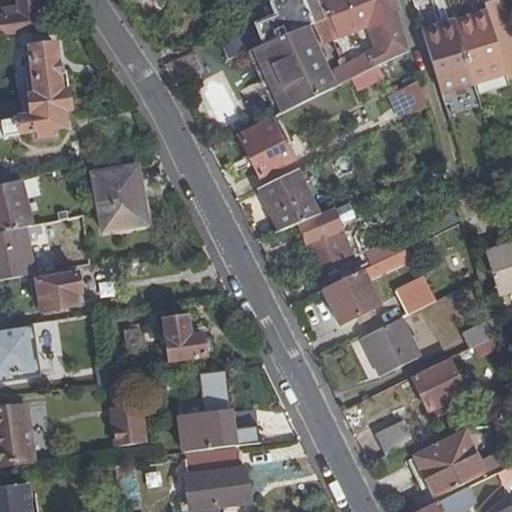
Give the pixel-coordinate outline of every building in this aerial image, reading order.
[(0,38),(42,34),(40,14),(38,15),(36,0),(18,0),(19,9),(2,12),(3,18),(0,18),(0,38)] [(154,0),(151,5),(162,12),(169,0),(154,0)] [(255,33),(166,69),(176,84),(249,54),(308,29),(314,27),(327,22),(317,0),(285,0),(269,7),(274,18),(253,26),(255,33)] [(317,0),(327,22),(334,40),(370,25),(379,51),(360,61),(341,71),(335,74),(341,86),(352,81),(377,68),(383,65),(387,63),(409,52),(393,0),(317,0)] [(511,34),(501,0),(497,0),(485,3),(509,81),(511,81),(511,34)] [(334,40),(327,22),(314,27),(319,38),(314,40),(317,47),(332,41),(334,40)] [(308,29),(249,54),(277,118),(334,90),(328,77),(308,29)] [(482,38),(441,50),(447,71),(462,67),(465,75),(478,72),(475,63),(488,59),(482,38)] [(65,115),(72,115),(69,92),(61,93),(56,47),(30,50),(35,97),(28,97),(30,120),(65,115)] [(377,68),(352,81),(359,93),(383,81),(377,68)] [(389,97),(401,121),(427,108),(419,83),(389,97)] [(442,94),(448,114),(473,107),(468,87),(442,94)] [(67,133),(65,115),(30,120),(19,121),(22,137),(33,136),(33,141),(38,144),(51,143),(56,138),(56,134),(67,133)] [(7,120),(0,121),(0,136),(8,136),(7,120)] [(277,125),(241,144),(260,180),(295,162),(277,125)] [(511,136),(495,142),(500,157),(511,153),(511,136)] [(137,167),(93,176),(103,233),(148,226),(137,167)] [(295,172),(259,190),(281,233),(298,226),(318,217),(295,172)] [(21,182),(0,187),(0,235),(23,231),(32,229),(21,182)] [(318,217),(298,226),(307,246),(314,243),(326,273),(354,262),(349,250),(347,244),(334,211),(318,217)] [(0,235),(0,282),(33,277),(23,231),(0,235)] [(511,246),(487,253),(499,296),(511,292),(511,246)] [(338,309),(348,328),(362,322),(369,318),(382,312),(370,284),(374,282),(374,283),(402,270),(398,261),(324,296),(332,313),(338,309)] [(82,296),(78,269),(35,276),(41,314),(79,308),(77,297),(82,296)] [(406,318),(435,304),(423,281),(395,295),(406,318)] [(511,292),(499,296),(503,307),(511,305),(511,292)] [(341,332),(348,328),(338,309),(332,313),(341,332)] [(206,358),(203,336),(194,338),(193,330),(190,330),(188,318),(164,322),(170,363),(206,358)] [(401,321),(362,340),(380,377),(419,358),(401,321)] [(496,338),(497,337),(496,336),(492,321),(462,336),(470,350),(474,348),(496,338)] [(31,325),(0,329),(0,381),(38,377),(31,325)] [(143,329),(126,331),(129,351),(147,349),(143,329)] [(496,338),(474,348),(479,358),(499,350),(496,338)] [(450,359),(412,378),(429,412),(456,399),(466,394),(450,359)] [(98,366),(100,387),(117,385),(113,364),(98,366)] [(113,410),(143,406),(142,395),(111,399),(113,410)] [(458,405),(456,399),(429,412),(432,417),(458,405)] [(115,424),(145,421),(143,406),(113,410),(115,424)] [(26,409),(0,411),(0,466),(32,463),(26,409)] [(240,448),(263,445),(260,428),(234,432),(231,414),(180,421),(185,455),(240,448)] [(383,454),(412,440),(401,419),(372,433),(383,454)] [(148,445),(145,421),(115,424),(118,449),(148,445)] [(162,428),(166,457),(177,456),(173,426),(162,428)] [(430,475),(442,496),(485,474),(465,433),(416,458),(425,478),(430,475)] [(487,473),(501,466),(498,460),(496,456),(499,455),(490,437),(474,446),(487,473)] [(187,477),(184,477),(190,511),(252,504),(247,470),(243,471),(240,448),(185,455),(184,455),(187,477)] [(511,468),(499,475),(506,489),(511,486),(511,468)] [(425,478),(435,499),(442,496),(430,475),(425,478)] [(454,495),(438,503),(419,511),(470,511),(486,504),(476,484),(454,495)] [(32,511),(29,487),(0,491),(0,511),(32,511)]
